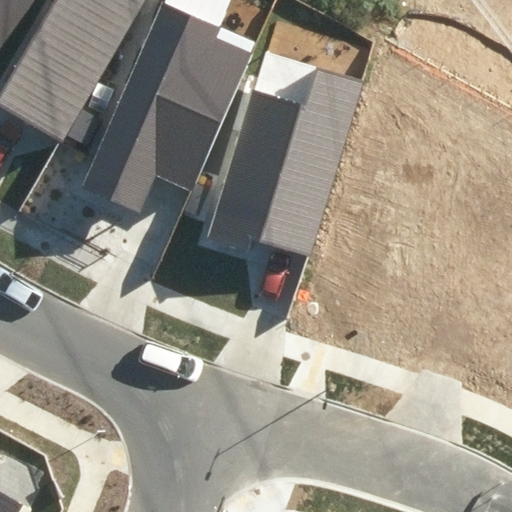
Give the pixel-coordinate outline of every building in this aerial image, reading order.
[(0,0),(0,41),(30,0),(0,0)] [(0,107),(63,143),(145,0),(56,0),(0,96),(0,107)] [(220,27),(161,1),(78,186),(139,213),(156,175),(191,190),(251,55),(215,38),(220,27)] [(309,256),(363,82),(317,68),(307,106),(254,89),(208,235),(248,250),(252,237),(309,256)] [(0,511),(16,511),(21,504),(0,492),(0,511)]
